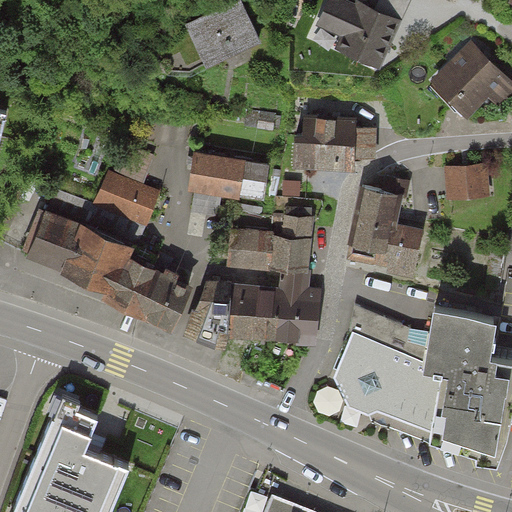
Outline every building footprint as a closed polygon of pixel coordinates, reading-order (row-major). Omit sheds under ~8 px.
[(238,0),(234,0),(182,23),(200,65),(256,40),(238,0)] [(399,24),(348,0),(327,0),(316,24),(345,38),(339,51),(377,69),(399,24)] [(511,84),(471,40),(429,79),(462,115),(487,93),(495,103),(511,87),(511,84)] [(306,135),(297,135),(296,163),(355,167),(355,155),(372,155),(373,127),(356,127),(356,119),(306,117),(306,135)] [(96,202),(145,223),(159,190),(141,182),(151,158),(121,144),(96,202)] [(191,153),(186,186),(263,197),(267,165),(191,153)] [(445,166),(446,196),(489,194),(487,164),(445,166)] [(402,197),(364,189),(353,240),(391,249),(386,271),(411,276),(421,229),(396,224),(402,197)] [(22,254),(119,297),(135,262),(124,246),(42,209),(22,254)] [(231,282),(226,333),(311,341),(316,290),(307,290),(314,219),(285,216),(283,236),(234,231),(230,269),(269,273),(268,286),(231,282)] [(116,303),(182,332),(200,292),(135,262),(119,297),(116,303)] [(380,424),(496,465),(507,433),(511,410),(511,361),(487,358),(492,319),(432,308),(428,335),(364,309),(341,385),(361,392),(355,408),(382,418),(380,424)] [(85,445),(98,415),(60,398),(12,511),(110,511),(131,464),(85,445)] [(328,511),(273,491),(265,511),(328,511)]
